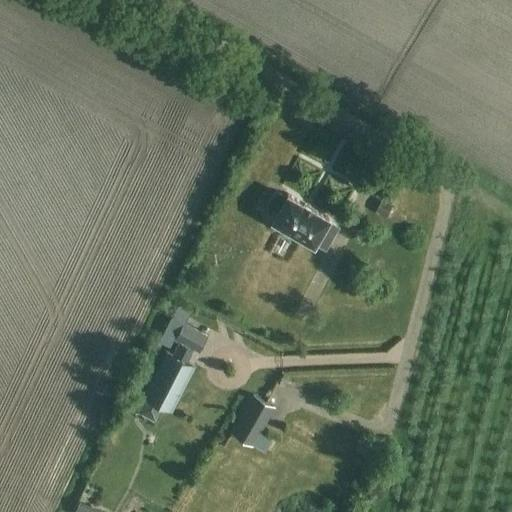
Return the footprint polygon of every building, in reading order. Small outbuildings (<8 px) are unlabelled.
[(327,221),(328,220),(283,193),(282,196),(273,191),(264,207),(272,212),(267,222),(311,248),(313,245),(324,251),(338,227),(327,221)] [(241,258),(251,263),(261,245),(250,240),(241,258)] [(236,352),(248,326),(221,314),(209,340),(236,352)] [(185,322),(175,340),(200,353),(209,334),(185,322)] [(172,411),(194,368),(169,355),(147,398),(172,411)] [(251,396),(229,435),(251,448),(273,409),(251,396)]
